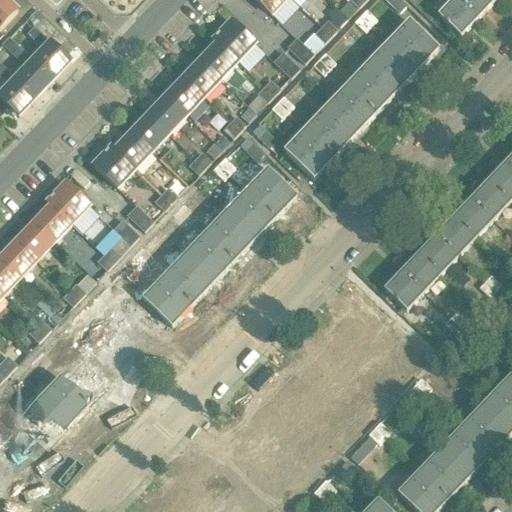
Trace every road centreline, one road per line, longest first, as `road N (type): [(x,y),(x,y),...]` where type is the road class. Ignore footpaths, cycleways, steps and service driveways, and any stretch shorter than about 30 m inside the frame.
road 1 (residential): [(84,511),(511,68)]
road 2 (residential): [(0,183),(176,0)]
